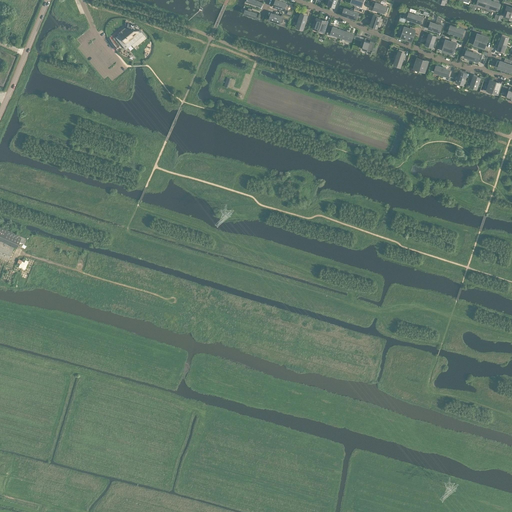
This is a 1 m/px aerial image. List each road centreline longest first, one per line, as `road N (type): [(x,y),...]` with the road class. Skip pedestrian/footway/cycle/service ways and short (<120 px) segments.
road 1 (unknown): [(85,0),(511,145)]
road 2 (residential): [(296,0),(455,65),(511,76)]
road 3 (track): [(203,410),(0,350)]
road 4 (tertiary): [(0,111),(47,0)]
